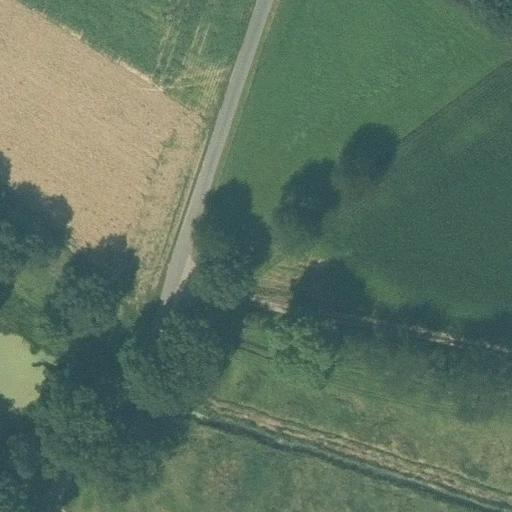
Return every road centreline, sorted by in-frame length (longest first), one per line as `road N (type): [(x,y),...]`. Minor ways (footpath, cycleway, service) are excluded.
road 1 (unclassified): [(51,511),(166,319),(265,0)]
road 2 (track): [(511,356),(174,284)]
